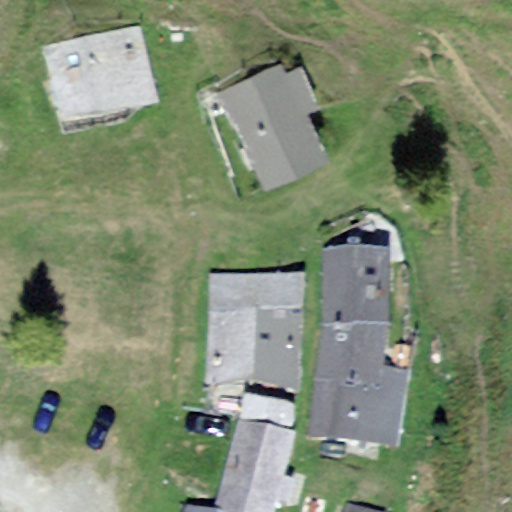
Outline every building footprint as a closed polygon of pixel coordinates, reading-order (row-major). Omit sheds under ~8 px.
[(124,30),(24,47),(41,115),(139,94),(124,30)] [(260,69),(193,96),(241,183),(298,160),(260,69)] [(386,239),(302,246),(292,435),(374,449),(386,239)] [(267,271),(192,265),(182,385),(269,391),(267,271)] [(238,511),(263,433),(223,423),(200,511),(238,511)]
